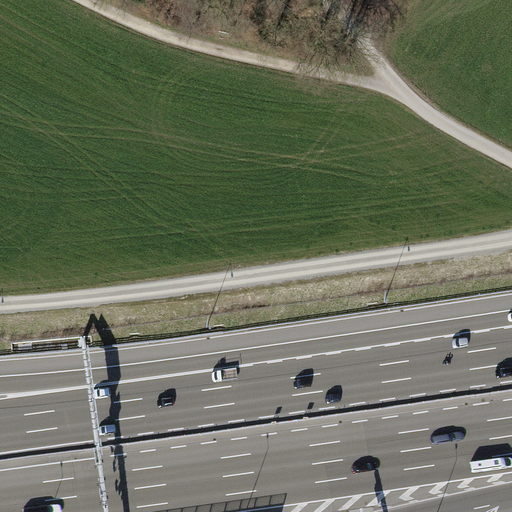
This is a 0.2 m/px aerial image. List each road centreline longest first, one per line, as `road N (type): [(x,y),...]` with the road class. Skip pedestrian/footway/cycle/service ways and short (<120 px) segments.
road 1 (motorway): [(0,506),(511,435)]
road 2 (track): [(0,303),(511,239)]
road 3 (track): [(86,0),(170,37),(406,92)]
road 4 (motorway): [(257,391),(0,425)]
road 5 (motorway): [(257,391),(106,375),(0,385)]
road 6 (motorway): [(511,353),(257,391)]
road 7 (track): [(511,160),(422,108),(328,0)]
